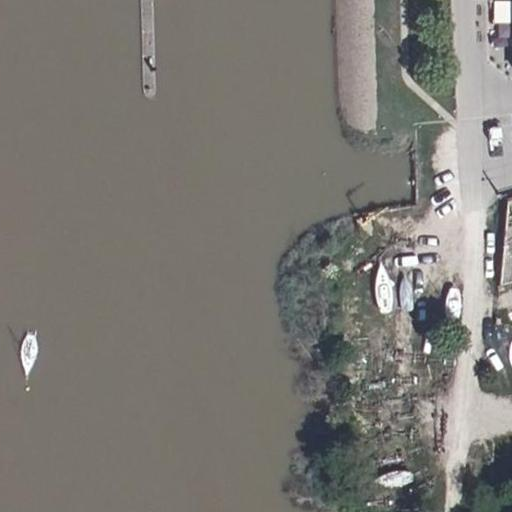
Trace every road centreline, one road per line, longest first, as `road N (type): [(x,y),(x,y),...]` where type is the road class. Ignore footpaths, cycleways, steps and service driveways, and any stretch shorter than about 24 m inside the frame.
road 1 (track): [(455,511),(477,131)]
road 2 (residential): [(511,124),(477,131),(476,0)]
